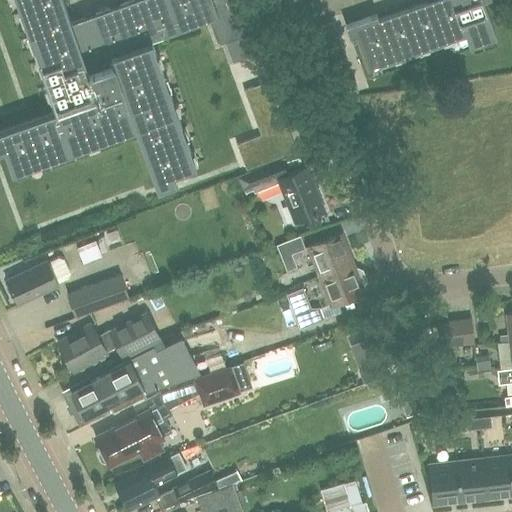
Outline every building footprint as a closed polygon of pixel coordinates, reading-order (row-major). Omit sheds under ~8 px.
[(130,0),(72,21),(64,0),(17,0),(58,109),(0,130),(0,151),(5,150),(13,172),(135,128),(157,187),(176,180),(173,171),(196,163),(151,39),(208,18),(218,43),(225,41),(232,60),(249,54),(250,57),(262,52),(253,28),(251,29),(242,6),(247,4),(245,0),(130,0)] [(427,0),(428,1),(378,19),(376,14),(346,25),(349,36),(355,34),(367,68),(465,32),(469,45),(496,35),(483,2),(487,0),(427,0)] [(333,22),(324,25),(326,31),(335,28),(333,22)] [(324,25),(314,29),(317,35),(326,31),(324,25)] [(337,34),(335,28),(326,31),(328,37),(337,34)] [(328,37),(326,31),(317,35),(319,40),(328,37)] [(337,34),(328,37),(330,43),(339,39),(337,34)] [(330,43),(328,37),(319,40),(321,46),(330,43)] [(339,39),(330,43),(332,48),(341,45),(339,39)] [(330,43),(321,46),(323,51),(332,48),(330,43)] [(343,50),(341,45),(332,48),(334,54),(343,50)] [(334,54),(332,48),(323,51),(325,57),(334,54)] [(346,58),(337,62),(339,67),(348,64),(346,58)] [(337,62),(328,65),(330,71),(339,67),(337,62)] [(348,64),(339,67),(341,73),(350,70),(348,64)] [(339,67),(330,71),(332,76),(341,73),(339,67)] [(350,70),(341,73),(343,79),(353,75),(350,70)] [(341,73),(332,76),(334,82),(343,79),(341,73)] [(353,75),(343,79),(345,84),(355,81),(353,75)] [(345,84),(343,79),(334,82),(336,88),(345,84)] [(270,80),(260,84),(262,90),(272,86),(270,80)] [(355,81),(345,84),(347,90),(357,87),(355,81)] [(347,90),(345,84),(336,88),(338,93),(347,90)] [(272,86),(262,90),(265,95),(274,92),(272,86)] [(246,96),(255,92),(253,87),(244,90),(246,96)] [(357,87),(347,90),(349,96),(359,92),(357,87)] [(349,96),(347,90),(338,93),(340,99),(349,96)] [(248,101),(258,98),(255,92),(246,96),(248,101)] [(274,92),(265,95),(267,101),(276,97),(274,92)] [(276,97),(267,101),(269,107),(278,103),(276,97)] [(250,107),(260,104),(258,98),(248,101),(250,107)] [(278,103),(269,107),(271,112),(280,109),(278,103)] [(253,113),(262,109),(260,104),(250,107),(253,113)] [(255,118),(264,115),(262,109),(253,113),(255,118)] [(280,109),(271,112),(273,118),(282,114),(280,109)] [(282,114),(273,118),(275,123),(285,120),(282,114)] [(255,118),(257,124),(266,120),(264,115),(255,118)] [(257,124),(259,130),(268,126),(266,120),(257,124)] [(285,120),(275,123),(277,129),(287,125),(285,120)] [(287,125),(277,129),(279,135),(289,131),(287,125)] [(259,130),(261,135),(264,133),(270,131),(268,126),(259,130)] [(270,131),(264,133),(268,143),(274,141),(270,131)] [(289,131),(279,135),(281,140),(291,137),(289,131)] [(261,135),(259,136),(262,145),(268,143),(264,133),(261,135)] [(259,136),(253,138),(257,147),(262,145),(259,136)] [(291,137),(281,140),(283,145),(283,146),(293,142),(291,137)] [(253,138),(248,140),(251,149),(257,147),(253,138)] [(248,140),(242,142),(246,151),(251,149),(248,140)] [(242,142),(237,144),(240,153),(246,151),(242,142)] [(283,145),(282,146),(285,155),(296,151),(293,142),(283,146),(283,145)] [(282,146),(276,148),(280,157),(285,155),(282,146)] [(280,157),(276,148),(271,150),(274,159),(280,157)] [(274,159),(271,150),(265,152),(269,161),(274,159)] [(269,161),(265,152),(260,154),(263,163),(269,161)] [(263,163),(260,154),(254,156),(258,165),(263,163)] [(258,165),(254,156),(249,158),(252,167),(258,165)] [(252,167),(249,158),(243,160),(246,170),(252,167)] [(282,160),(239,177),(245,193),(256,189),(257,192),(280,183),(295,221),(324,210),(306,166),(287,174),(282,160)] [(319,275),(353,262),(341,233),(308,246),(319,275)] [(98,235),(80,239),(84,258),(101,255),(98,235)] [(286,271),(296,267),(291,254),(305,248),(299,235),(275,245),(286,271)] [(9,281),(6,286),(9,292),(15,293),(19,302),(56,284),(55,283),(69,277),(70,271),(64,259),(58,257),(46,263),(46,262),(8,280),(9,281)] [(353,262),(319,275),(331,305),(364,291),(362,286),(366,279),(362,269),(355,267),(353,262)] [(66,293),(75,318),(128,297),(120,273),(66,293)] [(310,308),(302,287),(286,293),(296,318),(299,328),(323,319),(319,307),(310,308)] [(106,351),(115,346),(122,360),(161,339),(146,311),(98,336),(91,324),(59,341),(75,370),(107,353),(106,351)] [(460,318),(463,344),(475,343),(471,317),(460,318)] [(453,345),(463,344),(460,318),(449,320),(453,345)] [(442,347),(453,345),(449,320),(438,321),(442,347)] [(201,372),(182,337),(157,351),(154,345),(126,360),(124,368),(114,374),(111,370),(72,391),(89,423),(147,392),(201,372)] [(387,369),(409,362),(403,341),(381,348),(387,369)] [(240,392),(231,365),(193,378),(203,406),(240,392)] [(511,366),(511,367),(496,370),(498,384),(511,382),(511,366)] [(420,394),(398,401),(404,419),(426,413),(420,394)] [(162,418),(156,408),(150,411),(148,408),(94,437),(100,448),(99,454),(102,461),(108,463),(109,465),(140,449),(144,456),(161,447),(157,440),(163,437),(155,422),(162,418)] [(490,416),(478,417),(479,427),(491,426),(490,416)] [(479,427),(478,417),(466,419),(467,429),(479,427)] [(452,420),(439,422),(440,433),(453,431),(452,420)] [(300,432),(307,450),(327,443),(320,425),(300,432)] [(417,439),(396,444),(412,509),(433,504),(417,439)] [(155,483),(176,472),(186,467),(179,453),(148,469),(148,467),(116,483),(129,509),(160,494),(155,483)] [(511,495),(511,482),(509,455),(483,458),(487,498),(511,495)] [(483,458),(456,461),(461,501),(487,498),(483,458)] [(434,504),(461,501),(456,461),(429,464),(434,504)] [(216,479),(210,468),(174,486),(181,500),(217,482),(220,487),(237,479),(233,471),(216,479)] [(329,511),(370,511),(360,475),(322,485),(329,511)] [(260,478),(240,483),(243,497),(264,491),(260,478)] [(200,511),(239,511),(243,511),(233,484),(195,498),(199,509),(200,511)]
